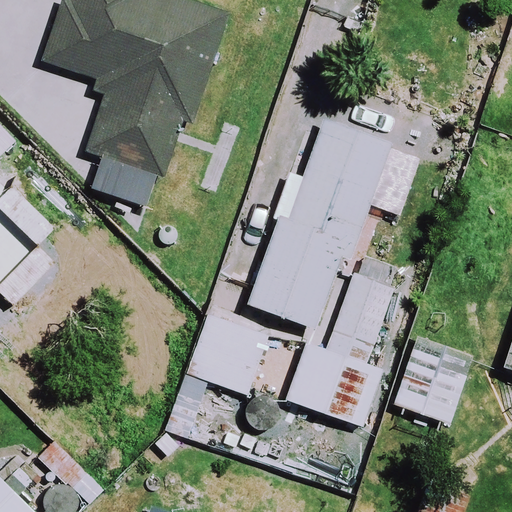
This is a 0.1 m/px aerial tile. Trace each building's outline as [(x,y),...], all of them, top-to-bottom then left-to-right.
[(238,4),(225,0),(59,0),(41,64),(107,83),(90,145),(165,166),(183,105),(208,111),(238,4)] [(315,332),(339,256),(352,260),(388,146),(320,124),(289,222),(277,218),(248,311),(315,332)] [(0,193),(1,194),(33,162),(0,128),(0,193)] [(385,373),(373,369),(401,289),(354,273),(326,353),(307,346),(287,405),(365,432),(385,373)] [(271,335),(210,316),(190,377),(252,396),(271,335)] [(0,511),(32,511),(0,480),(0,511)]
